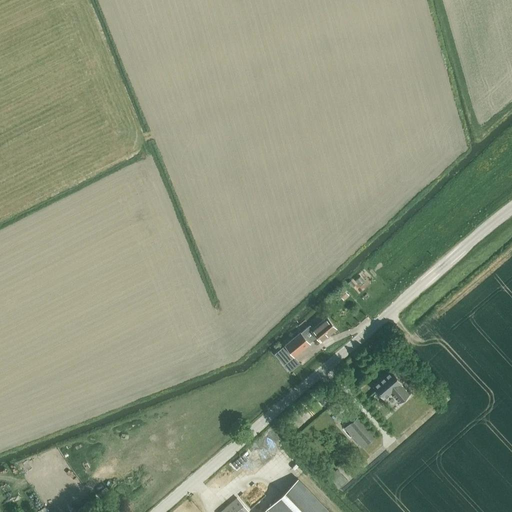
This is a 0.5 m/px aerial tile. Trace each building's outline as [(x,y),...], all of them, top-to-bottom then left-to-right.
[(326,317),(311,330),(320,342),(336,329),(326,317)] [(284,345),(294,357),(309,344),(300,333),(284,345)] [(284,345),(274,354),(283,365),(294,357),(284,345)] [(390,370),(372,386),(383,399),(390,392),(399,402),(409,394),(400,384),(402,383),(390,370)] [(356,441),(361,437),(366,442),(365,443),(365,444),(374,436),(357,416),(344,427),(352,436),(356,441)] [(265,462),(260,456),(282,438),(274,429),(241,456),(255,471),(265,462)] [(337,470),(329,477),(339,488),(347,480),(337,470)] [(262,511),(329,511),(297,478),(262,511)] [(106,511),(109,510),(110,511),(113,511),(121,507),(115,497),(102,505),(106,511)] [(219,511),(248,511),(236,498),(219,511)]
